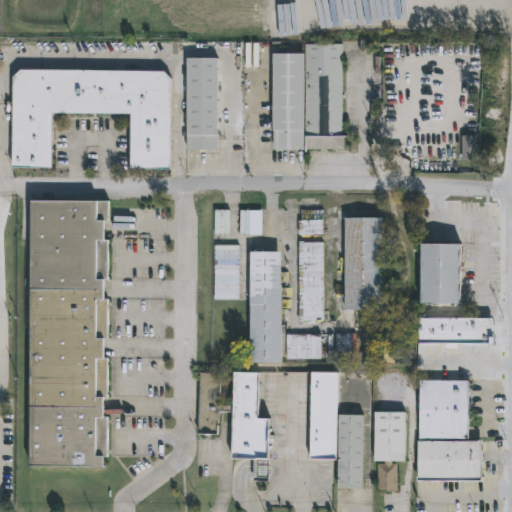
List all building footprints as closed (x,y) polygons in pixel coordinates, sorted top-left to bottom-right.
[(342,50),(342,134),(344,134),(344,148),(273,148),(272,55),(305,55),(305,45),(342,45),(342,50)] [(217,150),(186,150),(186,60),(217,59),(217,150)] [(169,80),(168,168),(129,167),(129,113),(51,112),(51,167),(10,166),(11,79),(19,71),(163,73),(169,80)] [(103,219),(102,239),(107,239),(106,278),(102,278),(102,298),(106,298),(106,338),(103,338),(102,357),(107,357),(106,397),(102,397),(102,416),(106,416),(106,456),(102,456),(102,466),(27,466),(29,199),(107,199),(106,219),(103,219)] [(365,309),(344,309),(344,216),(382,216),(382,309),(365,309)] [(323,234),(298,235),(298,220),(322,219),(323,234)] [(323,321),(298,321),(298,242),(323,242),(323,321)] [(460,302),(420,302),(420,243),(461,243),(460,302)] [(280,362),(249,362),(249,250),(280,250),(280,362)] [(419,342),(419,317),(491,317),(491,342),(419,342)] [(320,359),(286,359),(286,334),(320,334),(320,359)] [(336,458),(336,459),(308,459),(310,371),(338,372),(336,458)] [(260,372),(260,419),(272,419),(271,460),(270,460),(270,481),(254,481),(254,459),(233,459),(234,411),(219,411),(219,434),(199,434),(200,372),(220,372),(220,405),(236,405),(236,372),(260,372)] [(468,427),(468,439),(482,439),(482,481),(417,481),(419,379),(468,380),(468,427)] [(405,461),(391,461),(391,463),(397,463),(396,490),(377,490),(377,463),(384,463),(384,461),(373,461),(374,411),(405,411),(405,461)] [(363,414),(362,488),(337,488),(338,414),(363,414)]
